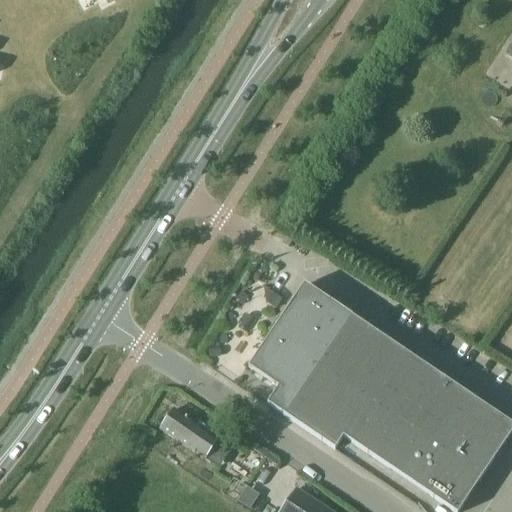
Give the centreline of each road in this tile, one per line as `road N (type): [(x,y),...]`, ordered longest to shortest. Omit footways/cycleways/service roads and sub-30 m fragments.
road 1 (unclassified): [(384,511),(102,313)]
road 2 (primary): [(102,313),(257,65)]
road 3 (primary): [(0,473),(72,371),(84,338)]
road 4 (primary): [(84,338),(0,450)]
